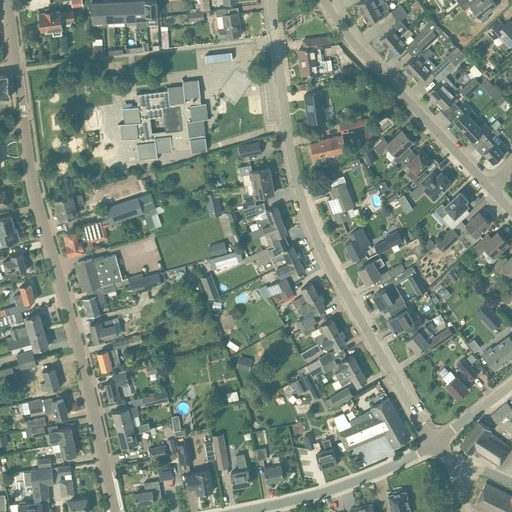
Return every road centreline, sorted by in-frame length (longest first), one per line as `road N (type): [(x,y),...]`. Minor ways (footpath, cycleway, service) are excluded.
road 1 (tertiary): [(115,511),(32,177),(7,0)]
road 2 (residential): [(432,444),(311,226),(290,155),(272,0)]
road 3 (residential): [(490,189),(335,19)]
road 4 (tertiary): [(243,511),(344,486),(432,444)]
